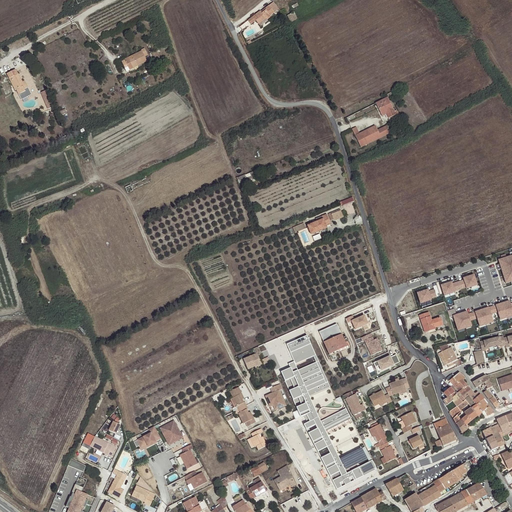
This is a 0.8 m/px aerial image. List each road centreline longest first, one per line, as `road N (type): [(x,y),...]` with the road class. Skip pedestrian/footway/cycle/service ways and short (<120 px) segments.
road 1 (residential): [(217,0),(270,100),(330,112),(389,296)]
road 2 (track): [(126,195),(154,260),(190,273),(246,382)]
road 3 (residential): [(246,382),(324,511)]
road 4 (residential): [(389,296),(482,262),(493,296)]
